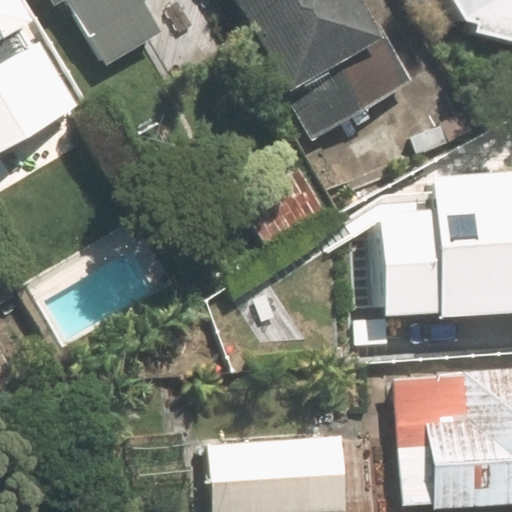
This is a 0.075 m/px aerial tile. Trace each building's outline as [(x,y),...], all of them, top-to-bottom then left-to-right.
[(28,16),(18,0),(0,0),(0,94),(34,76),(7,28),(28,16)] [(43,0),(49,9),(63,0),(65,0),(105,67),(160,35),(138,0),(43,0)] [(351,129),(373,117),(367,106),(403,87),(356,0),(228,0),(303,140),(345,118),(351,129)] [(511,0),(449,0),(468,36),(511,45),(511,0)] [(369,317),(511,314),(511,175),(367,178),(369,317)] [(511,368),(388,373),(392,509),(511,504),(511,368)] [(341,511),(340,439),(200,442),(201,511),(341,511)]
